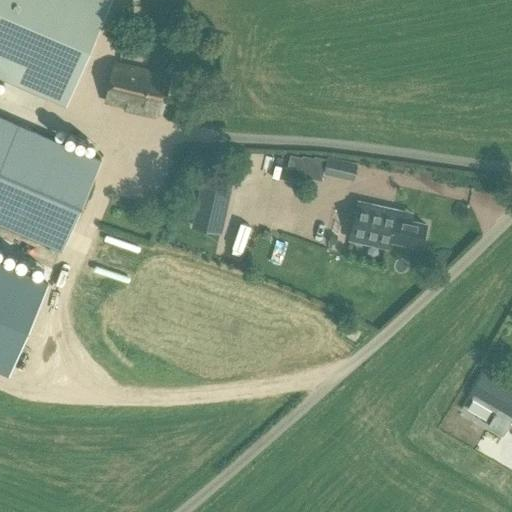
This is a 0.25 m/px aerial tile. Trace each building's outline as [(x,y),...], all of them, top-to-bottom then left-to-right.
[(0,0),(0,80),(66,109),(111,0),(0,0)] [(116,63),(106,103),(123,107),(125,111),(154,118),(157,115),(160,116),(170,77),(116,63)] [(0,118),(0,219),(66,248),(103,163),(0,118)] [(323,175),(327,157),(315,155),(314,156),(302,153),(302,156),(290,152),(285,174),(296,177),(297,174),(309,177),(309,175),(322,178),(323,175)] [(327,157),(323,175),(354,182),(358,163),(328,156),(327,157)] [(421,248),(427,222),(405,217),(407,209),(367,201),(366,207),(357,205),(351,232),(421,248)] [(0,262),(0,370),(9,374),(48,283),(30,276),(30,275),(0,262)] [(511,418),(511,389),(483,372),(470,395),(498,411),(490,425),(503,433),(511,418)]
